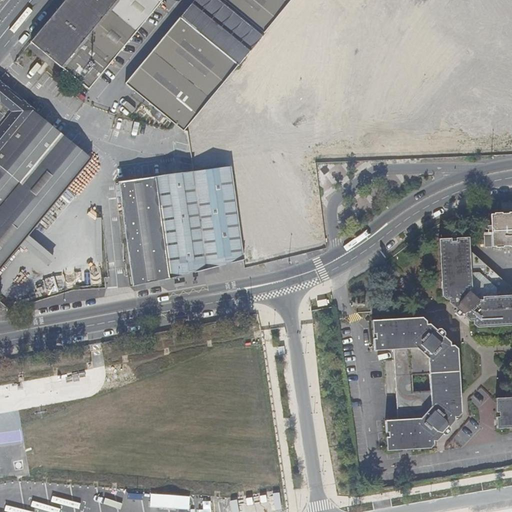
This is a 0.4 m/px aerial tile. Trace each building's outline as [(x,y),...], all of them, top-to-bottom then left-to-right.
[(65,0),(32,41),(90,89),(162,0),(65,0)] [(192,0),(125,82),(184,131),(267,30),(291,0),(192,0)] [(0,83),(0,270),(91,159),(23,103),(25,101),(9,87),(8,89),(0,83)] [(216,267),(244,261),(229,167),(119,182),(133,286),(144,285),(152,283),(188,273),(209,268),(216,267)] [(486,233),(486,246),(486,248),(497,248),(497,249),(504,248),(504,247),(511,246),(511,248),(511,247),(511,212),(509,212),(509,214),(502,215),(502,213),(495,213),(495,215),(491,215),(492,233),(486,233)] [(84,232),(91,221),(83,216),(76,227),(84,232)] [(457,313),(456,314),(456,315),(461,320),(461,319),(466,315),(474,322),(473,325),(476,329),(476,331),(511,328),(511,292),(471,256),(470,242),(457,242),(458,245),(453,245),(453,243),(441,244),(443,300),(450,302),(452,302),(460,309),(457,313)] [(372,322),(374,351),(393,350),(395,375),(397,420),(386,421),(386,438),(385,438),(386,452),(430,449),(432,447),(431,443),(438,435),(442,438),(446,437),(447,436),(449,434),(449,430),(446,427),(454,418),(459,418),(462,414),(461,409),(458,350),(455,347),(452,348),(444,341),(446,339),(447,333),(445,332),(444,331),(438,331),(437,334),(428,326),(428,322),(424,318),(372,322)] [(70,389),(82,443),(124,456),(132,454),(135,445),(147,448),(153,447),(159,429),(156,416),(158,409),(161,420),(166,422),(162,434),(173,432),(171,422),(175,409),(172,396),(175,386),(169,362),(158,359),(105,371),(102,380),(95,377),(82,380),(78,379),(68,382),(70,389)] [(511,391),(503,401),(495,402),(495,415),(497,415),(497,420),(495,420),(496,431),(511,430),(511,391)]
